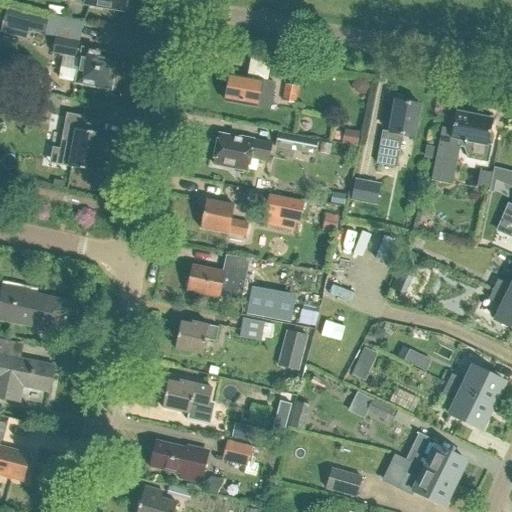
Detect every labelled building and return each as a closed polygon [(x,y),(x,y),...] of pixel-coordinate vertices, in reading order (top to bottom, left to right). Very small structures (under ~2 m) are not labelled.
[(68,0),(68,2),(89,6),(89,9),(102,12),(103,8),(123,12),(124,8),(128,9),(129,0),(68,0)] [(7,9),(3,24),(29,30),(44,35),(48,20),(7,9)] [(3,24),(0,33),(26,40),(29,30),(3,24)] [(76,85),(110,91),(117,56),(78,49),(79,42),(56,38),(53,54),(81,59),(76,85)] [(225,102),(257,108),(270,110),(271,100),(274,84),(230,76),(225,102)] [(50,92),(52,82),(34,77),(31,87),(50,92)] [(0,83),(0,106),(28,113),(32,91),(0,83)] [(296,104),(298,87),(285,85),(282,102),(296,104)] [(414,139),(420,106),(394,101),(388,134),(382,133),(377,164),(397,168),(403,136),(414,139)] [(457,113),(453,132),(442,130),(436,158),(453,161),(455,147),(464,149),(468,159),(489,163),(492,145),(487,144),(493,117),(480,115),(480,118),(457,113)] [(52,148),(49,164),(96,173),(103,135),(96,133),(98,120),(66,114),(59,150),(52,148)] [(357,147),(360,133),(345,130),(342,144),(357,147)] [(275,147),(300,152),(298,161),(309,163),(311,155),(315,155),(318,141),(278,133),(275,147)] [(213,165),(233,169),(234,173),(242,174),(245,171),(247,172),(250,159),(268,162),(271,145),(254,142),(254,141),(241,138),(241,140),(219,136),(213,165)] [(511,173),(494,169),(489,192),(493,193),(495,181),(511,188),(511,173)] [(461,173),(458,181),(479,188),(482,181),(461,173)] [(279,182),(268,180),(265,192),(276,194),(279,182)] [(355,181),(351,201),(376,206),(380,185),(355,181)] [(269,196),(265,216),(268,217),(295,223),(298,223),(303,203),(269,196)] [(229,234),(245,238),(248,224),(231,221),(234,207),(206,201),(200,230),(228,235),(229,234)] [(321,203),(320,211),(348,214),(348,206),(321,203)] [(338,234),(341,217),(325,215),(323,232),(338,234)] [(436,224),(428,220),(424,228),(431,232),(436,224)] [(192,267),(187,292),(218,299),(219,297),(240,301),(247,273),(224,268),(223,273),(192,267)] [(395,279),(390,289),(399,293),(404,295),(405,295),(409,285),(395,279)] [(492,291),(511,300),(511,285),(511,288),(497,281),(492,291)] [(0,299),(0,321),(62,334),(68,307),(35,299),(36,290),(4,283),(0,299)] [(261,318),(265,293),(251,290),(246,315),(261,318)] [(511,300),(492,291),(488,301),(501,307),(494,321),(511,329),(511,300)] [(280,296),(275,320),(290,323),(295,299),(280,296)] [(301,311),(298,324),(315,327),(318,314),(301,311)] [(241,337),(262,342),(265,324),(244,320),(241,337)] [(218,329),(191,323),(191,326),(180,323),(175,350),(202,356),(205,340),(215,342),(218,329)] [(287,331),(278,367),(298,372),(307,337),(287,331)] [(345,347),(365,344),(362,331),(342,335),(345,347)] [(49,394),(54,368),(9,359),(13,343),(0,340),(0,399),(19,404),(22,389),(49,394)] [(364,349),(358,361),(372,367),(377,355),(364,349)] [(409,351),(404,362),(411,365),(417,354),(409,351)] [(172,370),(175,359),(148,352),(145,367),(160,371),(161,367),(172,370)] [(219,369),(210,367),(208,374),(217,377),(219,369)] [(446,385),(492,407),(504,384),(472,368),(465,382),(451,375),(446,385)] [(193,400),(202,402),(209,404),(212,390),(179,383),(178,385),(168,383),(162,409),(189,415),(193,400)] [(481,431),(492,407),(446,385),(441,395),(455,401),(448,415),(481,431)] [(366,412),(386,422),(392,409),(372,400),(366,412)] [(291,405),(280,402),(271,437),(282,440),(291,405)] [(302,431),(306,419),(292,415),(289,428),(300,431),(302,431)] [(230,435),(233,423),(213,418),(211,431),(230,435)] [(179,478),(201,484),(208,456),(186,451),(186,450),(156,442),(150,468),(180,476),(179,478)] [(227,442),(222,461),(246,468),(248,459),(251,448),(227,442)] [(409,461),(455,484),(467,460),(434,444),(427,458),(414,451),(409,461)] [(26,480),(28,471),(26,471),(30,456),(0,448),(0,476),(23,482),(24,479),(26,480)] [(251,448),(248,459),(256,461),(259,450),(251,448)] [(409,461),(404,471),(418,478),(411,492),(443,507),(455,484),(409,461)] [(362,477),(331,469),(326,490),(356,498),(362,477)] [(206,481),(203,492),(217,495),(222,485),(223,480),(211,477),(206,481)] [(174,511),(158,506),(160,499),(162,493),(144,488),(142,494),(136,511),(174,511)]
